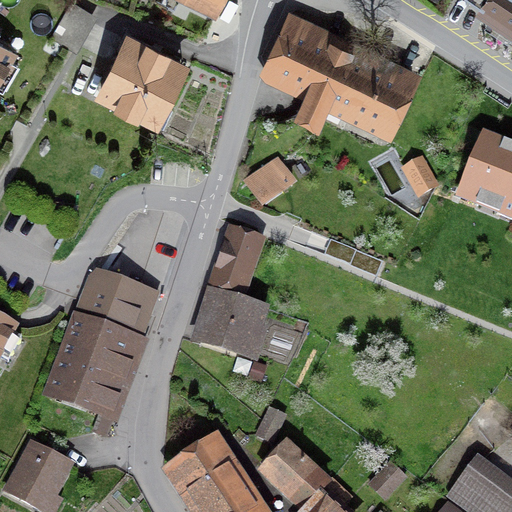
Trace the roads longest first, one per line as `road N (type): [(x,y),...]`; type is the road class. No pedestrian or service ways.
road 1 (residential): [(212,203),(160,369),(148,446),(150,471),(173,511)]
road 2 (residential): [(0,249),(43,271),(65,270),(133,195),(212,203)]
road 3 (residential): [(274,0),(212,203)]
road 4 (tertiary): [(511,81),(384,0)]
road 5 (unknown): [(0,185),(70,61)]
